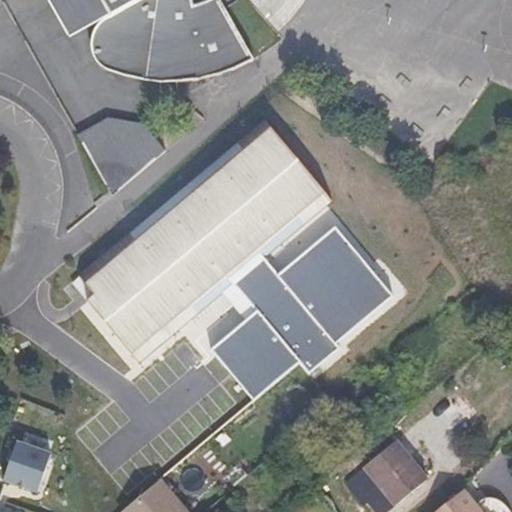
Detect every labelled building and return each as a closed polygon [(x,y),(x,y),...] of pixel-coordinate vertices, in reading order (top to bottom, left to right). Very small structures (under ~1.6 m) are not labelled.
[(70,38),(110,15),(101,0),(48,0),(70,38)] [(101,0),(110,15),(100,22),(94,30),(92,39),(92,47),(94,55),(98,62),(104,68),(114,72),(127,76),(136,78),(155,81),(170,82),(180,81),(198,79),(210,77),(227,72),(240,66),(254,59),(225,7),(220,0),(206,0),(194,5),(193,0),(101,0)] [(109,117),(78,134),(113,195),(167,165),(143,123),(109,117)] [(333,201),(265,120),(79,275),(95,295),(88,301),(140,362),(231,286),(268,255),(333,201)] [(394,295),(336,223),(279,269),(268,255),(231,286),(252,313),(209,347),(251,400),(299,362),(307,373),(338,348),(336,342),(394,295)] [(384,309),(374,317),(382,327),(392,319),(384,309)] [(47,453),(13,441),(0,477),(0,479),(32,491),(47,453)] [(396,442),(364,467),(396,506),(427,481),(396,442)] [(185,511),(158,479),(121,510),(122,511),(185,511)] [(481,511),(463,490),(435,511),(481,511)]
